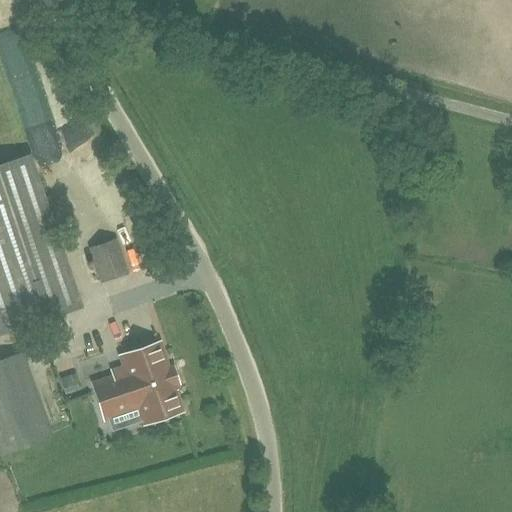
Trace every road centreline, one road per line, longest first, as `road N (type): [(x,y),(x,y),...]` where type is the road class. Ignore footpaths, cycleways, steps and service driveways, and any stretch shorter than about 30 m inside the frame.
road 1 (unclassified): [(273,511),(264,421),(200,262),(52,0)]
road 2 (unclassified): [(511,121),(63,0)]
